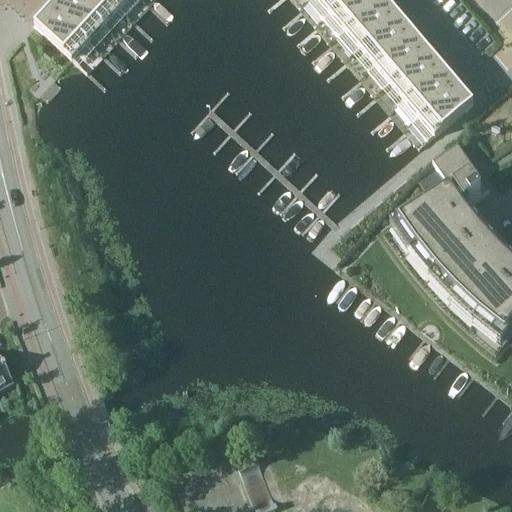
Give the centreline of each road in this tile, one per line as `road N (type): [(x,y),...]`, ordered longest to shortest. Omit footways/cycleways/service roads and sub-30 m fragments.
road 1 (secondary): [(122,511),(82,427),(38,293)]
road 2 (residential): [(411,0),(481,81),(511,56)]
road 3 (secondary): [(38,293),(0,162)]
